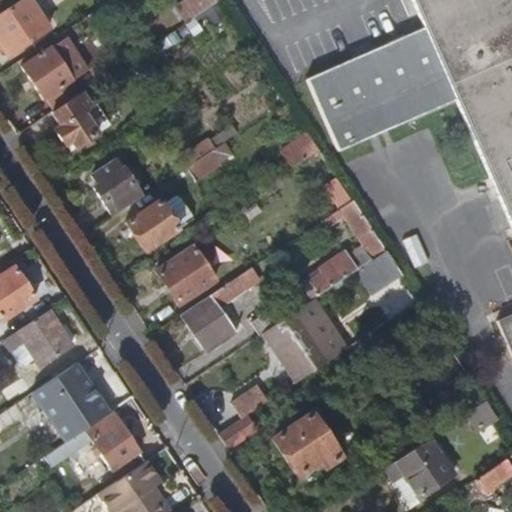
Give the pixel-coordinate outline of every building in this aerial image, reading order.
[(45,30),(26,0),(24,0),(0,15),(0,50),(4,56),(45,30)] [(206,10),(220,2),(218,0),(184,0),(172,8),(183,26),(206,10)] [(511,2),(511,0),(414,0),(424,21),(306,72),(337,144),(455,92),(511,222),(511,305),(495,313),(511,350),(511,2)] [(180,44),(173,32),(151,47),(158,56),(171,47),(172,49),(180,44)] [(46,100),(53,111),(78,95),(70,83),(88,71),(66,38),(48,49),(47,48),(18,67),(27,80),(41,102),(46,100)] [(78,95),(53,111),(62,124),(52,131),(61,146),(69,141),(73,148),(94,135),(76,106),(86,99),(81,92),(78,95)] [(90,96),(86,99),(76,106),(94,135),(108,125),(90,96)] [(179,158),(186,168),(187,167),(216,148),(223,144),(236,135),(230,127),(207,142),(206,140),(179,158)] [(281,152),(291,169),(319,150),(308,134),(281,152)] [(69,141),(61,146),(66,153),(73,148),(69,141)] [(231,157),(223,144),(216,148),(223,162),(231,157)] [(223,162),(216,148),(187,167),(198,182),(225,165),(223,162)] [(107,219),(137,200),(117,169),(114,171),(109,163),(87,177),(92,185),(87,189),(107,219)] [(353,201),(337,212),(345,224),(353,237),(360,247),(343,258),(340,258),(313,275),(315,279),(306,285),(305,284),(299,289),(308,302),(358,269),(386,251),(353,201)] [(152,204),(120,227),(138,255),(184,224),(173,207),(160,216),(152,204)] [(332,225),(328,218),(312,228),(316,236),(332,225)] [(353,237),(345,224),(334,231),(342,244),(353,237)] [(511,235),(491,235),(490,300),(511,299),(511,235)] [(209,282),(188,250),(152,274),(172,307),(209,282)] [(398,280),(389,266),(394,263),(386,251),(358,269),(366,281),(380,272),(389,286),(398,280)] [(251,268),(234,279),(242,292),(258,281),(251,268)] [(11,270),(0,277),(0,318),(1,320),(31,301),(11,270)] [(234,279),(178,316),(203,353),(230,335),(215,310),(242,292),(234,279)] [(298,309),(290,298),(280,304),(287,316),(297,310),(298,309)] [(403,312),(469,413),(486,402),(419,302),(403,312)] [(258,335),(287,316),(280,304),(246,326),(253,338),(258,335)] [(291,386),(330,361),(297,310),(287,316),(258,335),(291,386)] [(70,350),(44,313),(0,342),(0,346),(6,355),(21,346),(33,361),(39,370),(70,350)] [(23,367),(33,361),(21,346),(6,355),(13,364),(19,367),(23,367)] [(79,433),(109,413),(83,375),(53,394),(56,399),(48,404),(57,419),(67,414),(79,433)] [(27,390),(20,379),(0,392),(0,393),(7,404),(27,390)] [(261,390),(249,397),(254,407),(268,399),(261,390)] [(466,415),(477,431),(497,419),(486,402),(469,413),(466,415)] [(142,463),(109,413),(79,433),(45,456),(51,466),(86,443),(112,483),(142,463)] [(335,457),(308,415),(269,441),(292,475),(314,461),(319,468),(335,457)] [(215,437),(225,452),(253,433),(244,417),(215,437)] [(436,496),(407,453),(380,471),(388,483),(407,511),(409,511),(417,507),(436,496)] [(511,456),(476,480),(486,494),(505,482),(511,477),(511,456)] [(144,462),(142,463),(112,483),(103,489),(117,511),(134,511),(141,507),(137,500),(153,490),(159,499),(166,494),(144,462)] [(167,511),(159,499),(153,490),(137,500),(141,507),(134,511),(167,511)]
